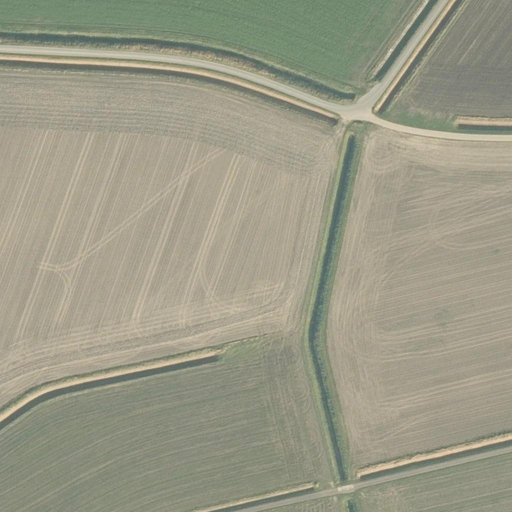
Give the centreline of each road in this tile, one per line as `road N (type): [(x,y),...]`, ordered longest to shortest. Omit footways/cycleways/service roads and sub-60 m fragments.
road 1 (unclassified): [(0,48),(196,62),(357,111),(444,0)]
road 2 (unclassified): [(244,511),(511,448)]
